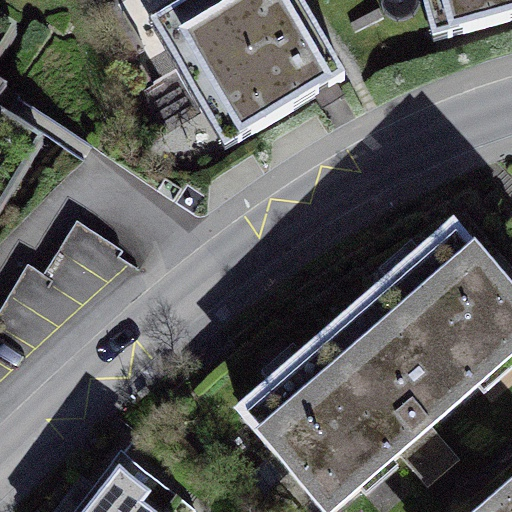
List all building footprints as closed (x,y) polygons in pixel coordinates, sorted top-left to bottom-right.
[(277,0),(226,0),(160,39),(225,150),(330,89),(277,0)] [(511,0),(427,0),(438,39),(511,18),(511,0)] [(0,87),(32,33),(0,13),(0,215),(45,140),(0,112),(0,87)] [(511,275),(449,207),(234,402),(334,511),(337,511),(511,352),(511,275)] [(168,498),(126,468),(93,511),(146,511),(142,509),(168,498)] [(511,511),(511,472),(473,511),(511,511)]
